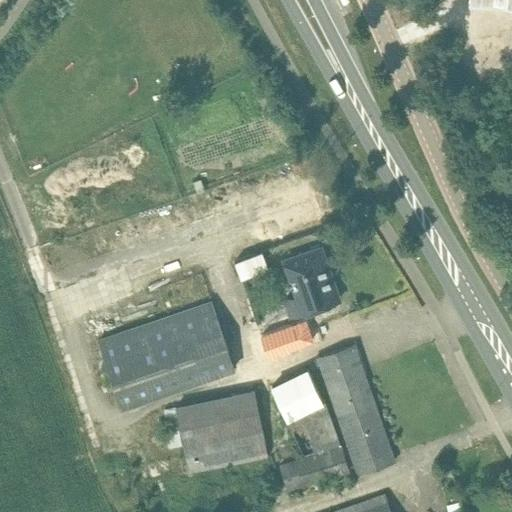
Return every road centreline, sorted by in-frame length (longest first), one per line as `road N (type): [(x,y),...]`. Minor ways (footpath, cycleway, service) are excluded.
road 1 (unclassified): [(511,298),(466,221),(369,0)]
road 2 (secondary): [(511,371),(352,100)]
road 3 (secondary): [(287,0),(323,68),(352,100)]
